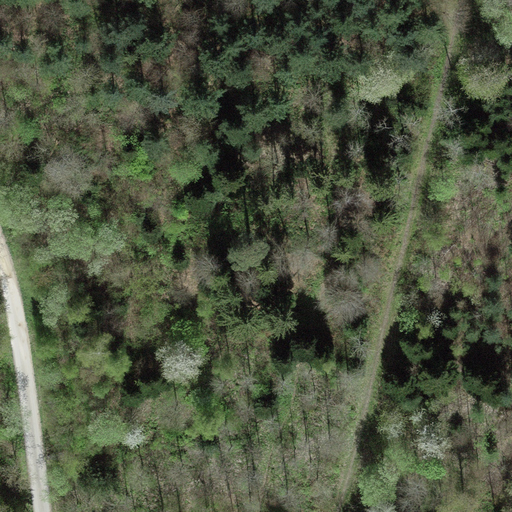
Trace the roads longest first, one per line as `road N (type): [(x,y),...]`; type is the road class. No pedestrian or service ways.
road 1 (track): [(466,0),(340,511)]
road 2 (motorway): [(237,511),(276,0)]
road 3 (motorway): [(107,0),(89,511)]
road 4 (track): [(0,238),(40,430),(46,511)]
